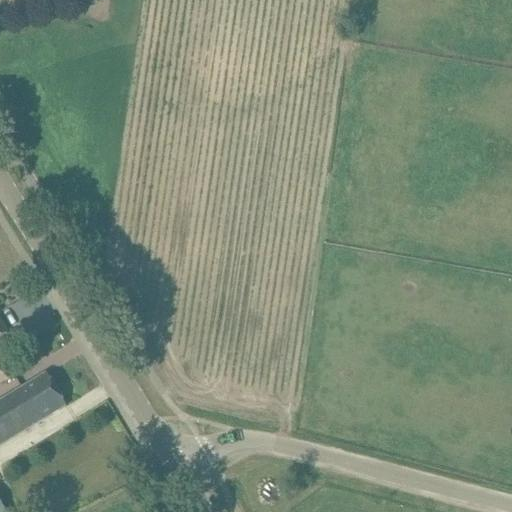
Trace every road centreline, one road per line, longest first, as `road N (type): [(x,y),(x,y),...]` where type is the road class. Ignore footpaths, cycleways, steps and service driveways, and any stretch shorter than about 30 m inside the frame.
road 1 (unclassified): [(511,505),(255,439),(173,458)]
road 2 (tertiary): [(173,458),(0,178)]
